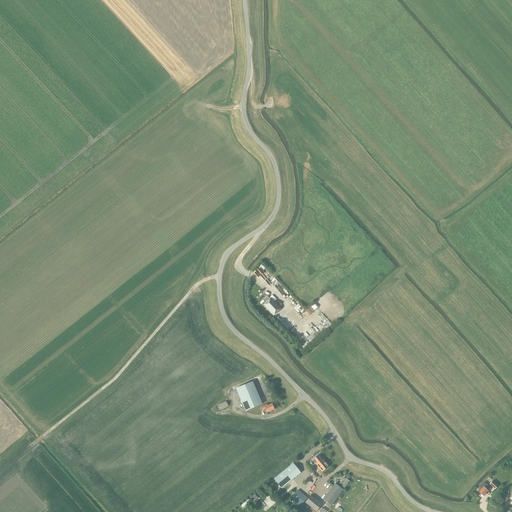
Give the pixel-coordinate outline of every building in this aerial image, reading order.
[(263,305),(273,316),(281,309),(270,298),(263,305)] [(314,303),(306,310),(311,314),(318,307),(314,303)] [(281,323),(289,330),(294,324),(287,317),(281,323)] [(252,382),(236,389),(245,411),(262,404),(252,382)] [(217,405),(219,410),(228,406),(226,401),(217,405)] [(261,407),(262,410),(265,409),(266,413),(274,409),(272,404),(267,405),(267,404),(261,407)] [(310,462),(313,465),(315,463),(317,467),(315,468),(318,471),(320,470),(322,472),(328,466),(319,455),(310,462)] [(301,471),(294,462),(274,477),(282,487),(301,471)] [(492,477),(489,480),(494,485),(497,482),(492,477)] [(339,484),(344,488),(349,482),(344,478),(339,484)] [(477,490),(484,496),(489,491),(487,489),(488,487),(489,486),(484,482),(477,490)] [(323,500),(331,506),(343,490),(335,484),(323,500)] [(291,498),(300,506),(304,501),(307,498),(298,490),(291,498)] [(305,502),(316,511),(320,506),(309,497),(305,502)] [(338,502),(334,507),(341,511),(345,508),(338,502)]
